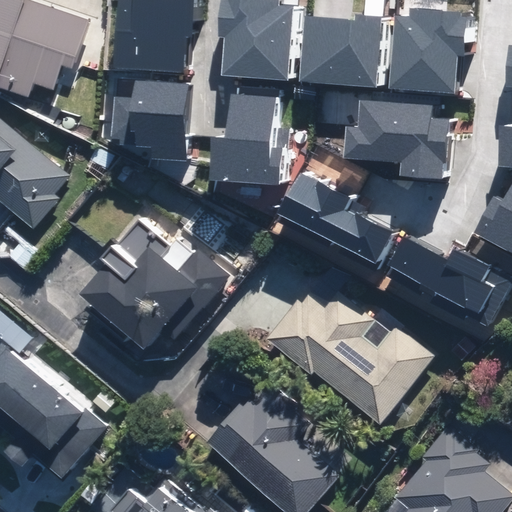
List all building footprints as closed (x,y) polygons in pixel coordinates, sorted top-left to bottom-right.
[(0,0),(0,88),(32,100),(37,85),(54,91),(63,66),(73,69),(89,24),(20,0),(0,0)] [(503,305),(508,300),(511,296),(511,173),(507,168),(481,193),(445,156),(475,127),(455,48),(397,62),(409,109),(379,139),(329,125),(314,181),(396,203),(429,171),(464,208),(436,235),(503,305)] [(58,194),(72,178),(0,118),(0,206),(2,204),(33,229),(61,196),(58,194)] [(175,249),(141,220),(138,218),(100,263),(105,268),(81,297),(147,351),(162,333),(174,343),(231,274),(199,248),(180,270),(167,259),(175,249)] [(267,339),(312,377),(316,373),(380,427),(439,356),(395,319),(382,335),(371,326),(377,319),(338,287),(328,299),(312,285),(267,339)] [(208,441),(290,511),(310,511),(341,476),(299,440),(313,424),(292,406),(296,400),(274,381),(256,403),(248,396),(208,441)] [(500,466),(453,427),(451,425),(422,459),(426,462),(384,511),(508,511),(511,508),(511,493),(492,477),(500,466)] [(155,486),(129,466),(126,464),(91,508),(95,511),(217,511),(210,506),(208,510),(164,476),(155,486)]
